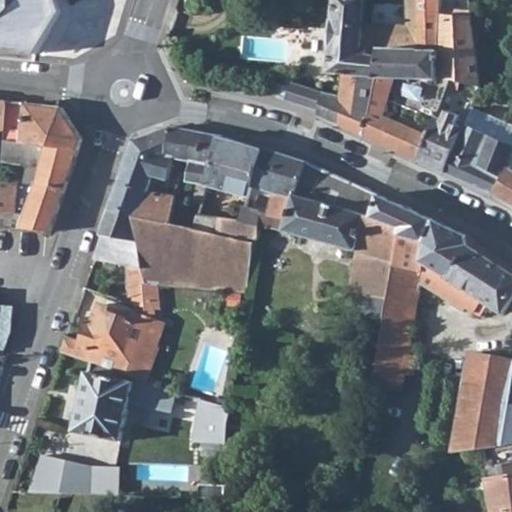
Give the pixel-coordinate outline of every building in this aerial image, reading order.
[(61,11),(59,0),(0,0),(0,49),(36,53),(61,11)] [(346,73),(377,75),(381,48),(363,46),(366,0),(336,0),(330,72),(346,73)] [(371,105),(383,107),(386,95),(389,75),(438,79),(438,75),(439,15),(439,0),(419,0),(419,51),(407,50),(381,48),(377,75),(371,105)] [(407,0),(407,50),(419,51),(419,0),(407,0)] [(438,75),(452,78),(461,79),(480,81),(472,14),(464,14),(439,15),(438,75)] [(342,124),(366,135),(371,105),(377,75),(346,73),(344,96),(342,124)] [(449,84),(459,87),(461,79),(452,78),(449,84)] [(321,115),(342,124),(344,96),(325,94),(321,110),(321,115)] [(366,135),(396,148),(411,106),(386,95),(383,107),(371,105),(366,135)] [(421,158),(448,170),(463,128),(457,125),(461,115),(459,114),(463,104),(453,100),(449,111),(448,110),(445,120),(437,116),(421,158)] [(5,132),(4,139),(78,150),(81,141),(62,108),(7,102),(5,132)] [(396,148),(421,158),(437,116),(411,106),(396,148)] [(448,170),(498,193),(511,166),(511,165),(511,143),(465,122),(463,128),(448,170)] [(172,127),(152,135),(149,159),(160,162),(162,154),(175,157),(173,170),(180,172),(183,159),(194,162),(189,182),(209,187),(221,136),(172,127)] [(135,141),(102,235),(137,239),(143,283),(157,284),(247,293),(254,243),(255,242),(220,234),(199,230),(192,228),(172,224),(175,205),(177,196),(167,195),(169,185),(179,186),(182,172),(180,172),(173,170),(175,157),(162,154),(160,162),(149,159),(152,135),(135,141)] [(221,136),(209,187),(250,197),(254,186),(263,149),(230,138),(221,136)] [(4,139),(2,161),(28,164),(27,181),(36,184),(35,201),(61,203),(78,150),(4,139)] [(263,149),(254,186),(277,193),(271,216),(289,221),(307,162),(263,149)] [(260,213),(259,225),(271,228),(369,255),(359,294),(389,301),(393,274),(401,238),(404,229),(374,218),(379,195),(307,162),(289,221),(271,216),(260,213)] [(498,193),(511,202),(511,166),(498,193)] [(0,188),(0,227),(1,228),(8,229),(52,233),(56,219),(27,216),(14,215),(17,180),(1,179),(0,188)] [(436,221),(379,195),(374,218),(404,229),(401,238),(429,249),(436,221)] [(35,201),(27,216),(56,219),(61,203),(35,201)] [(175,205),(172,224),(192,228),(194,215),(180,212),(181,206),(175,205)] [(223,220),(220,234),(255,242),(258,239),(259,225),(260,213),(247,209),(244,221),(223,220)] [(201,218),(199,230),(220,234),(223,220),(201,218)] [(401,238),(393,274),(422,280),(418,303),(431,305),(437,293),(433,291),(443,274),(449,278),(469,246),(468,245),(467,235),(436,221),(429,249),(401,238)] [(102,235),(93,260),(128,265),(129,288),(136,288),(138,305),(138,306),(145,306),(145,300),(143,283),(137,239),(102,235)] [(433,291),(437,293),(464,310),(466,308),(481,316),(489,303),(504,312),(511,300),(511,266),(497,257),(494,261),(469,246),(449,278),(443,274),(433,291)] [(389,301),(386,317),(414,323),(418,303),(422,280),(393,274),(389,301)] [(157,284),(143,283),(145,300),(159,300),(157,284)] [(66,337),(61,352),(90,362),(94,349),(132,363),(128,376),(135,378),(147,382),(159,347),(156,345),(164,324),(148,318),(145,325),(122,317),(123,312),(103,305),(100,307),(93,324),(89,323),(82,343),(66,337)] [(382,333),(379,349),(408,355),(414,323),(386,317),(382,333)] [(379,349),(372,384),(401,389),(404,373),(412,374),(414,364),(416,365),(417,357),(408,355),(379,349)] [(445,422),(440,452),(453,450),(470,447),(505,441),(510,402),(511,390),(511,360),(476,354),(472,355),(458,425),(445,422)] [(128,376),(90,362),(76,431),(122,441),(131,400),(135,378),(128,376)] [(358,377),(345,383),(349,393),(362,387),(358,377)] [(147,382),(135,378),(131,400),(160,406),(164,388),(147,382)] [(280,392),(258,392),(258,406),(279,406),(280,392)] [(357,392),(343,398),(344,407),(358,406),(357,392)] [(230,409),(182,394),(181,404),(199,407),(195,442),(203,442),(225,444),(226,444),(226,424),(230,409)] [(511,439),(505,441),(470,447),(471,461),(485,458),(486,454),(503,451),(505,464),(489,468),(490,476),(511,472),(511,439)] [(225,444),(203,442),(203,455),(225,456),(225,444)] [(470,447),(453,450),(455,464),(471,461),(470,447)] [(93,468),(44,456),(31,496),(125,496),(125,469),(93,468)] [(511,472),(490,476),(492,511),(508,511),(511,510),(511,472)]
